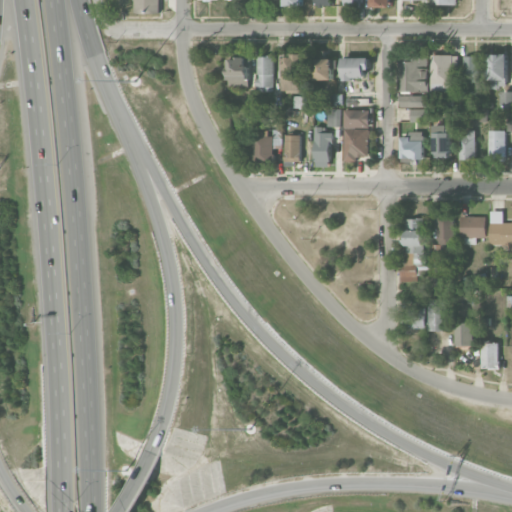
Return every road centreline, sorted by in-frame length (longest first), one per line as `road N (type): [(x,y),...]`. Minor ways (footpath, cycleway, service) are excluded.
road 1 (motorway): [(90,511),(82,286),(53,0)]
road 2 (motorway): [(22,0),(48,224),(62,469)]
road 3 (residential): [(511,31),(115,30)]
road 4 (residential): [(184,31),(189,90),(245,193),(324,298),(380,351)]
road 5 (motorway): [(159,455),(178,375),(176,299),(149,189),(111,99)]
road 6 (residential): [(388,31),(389,317),(380,351)]
road 7 (motorway): [(511,496),(380,484),(279,492),(212,511)]
road 8 (motorway): [(511,487),(380,430),(262,334)]
road 9 (motorway): [(262,334),(204,261),(111,99)]
road 10 (residential): [(511,187),(245,193)]
road 11 (residential): [(511,401),(461,393),(380,351)]
